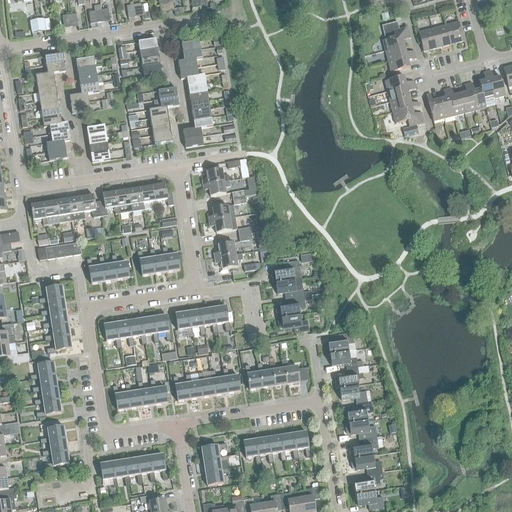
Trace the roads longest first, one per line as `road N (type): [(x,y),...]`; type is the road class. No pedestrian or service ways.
road 1 (residential): [(0,50),(219,18)]
road 2 (residential): [(176,166),(19,190)]
road 3 (residential): [(176,425),(321,402)]
road 4 (residential): [(83,310),(76,273),(34,280),(24,222)]
road 5 (residential): [(19,190),(0,64)]
road 6 (residential): [(195,292),(176,166)]
road 7 (residential): [(107,435),(83,310)]
road 8 (residential): [(428,129),(418,88),(430,85),(427,75),(485,61)]
